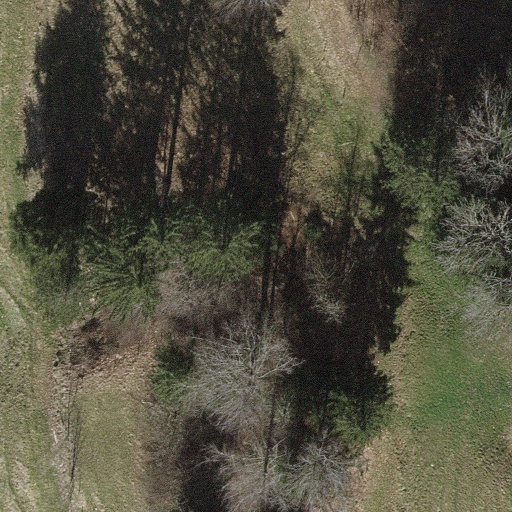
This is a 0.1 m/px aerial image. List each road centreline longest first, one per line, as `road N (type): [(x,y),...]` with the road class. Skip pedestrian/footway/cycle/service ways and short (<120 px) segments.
road 1 (track): [(331,0),(330,74),(399,191),(370,511)]
road 2 (track): [(20,0),(22,196),(60,511)]
